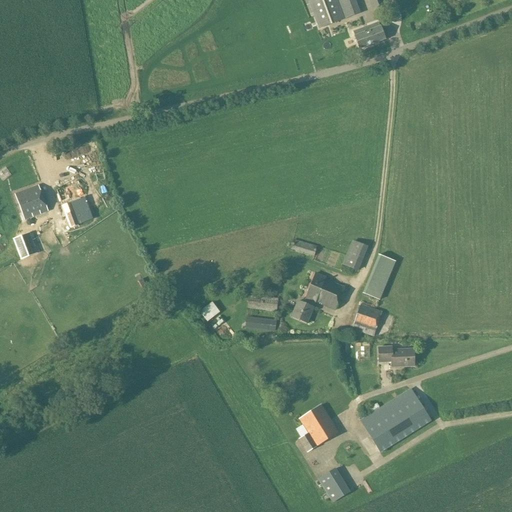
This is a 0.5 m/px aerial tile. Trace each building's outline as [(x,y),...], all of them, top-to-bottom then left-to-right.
[(307,0),(318,30),(345,20),(337,0),(307,0)] [(383,0),(368,0),(372,10),(385,5),(383,0)] [(359,49),(385,40),(380,29),(365,34),(363,28),(353,32),(355,38),(359,49)] [(18,157),(21,168),(34,165),(30,153),(18,157)] [(5,167),(0,168),(0,188),(11,184),(5,167)] [(37,183),(14,191),(23,216),(46,207),(37,183)] [(70,228),(93,219),(85,197),(62,206),(70,228)] [(40,237),(44,244),(57,235),(52,228),(40,237)] [(14,240),(21,260),(36,254),(28,235),(14,240)] [(88,239),(78,244),(80,249),(91,243),(88,239)] [(314,257),(317,247),(293,241),(291,250),(314,257)] [(358,272),(368,248),(352,241),(342,266),(358,272)] [(378,254),(366,294),(384,299),(396,259),(378,254)] [(335,311),(344,289),(324,280),(325,279),(316,275),(304,305),(298,302),(292,318),(307,324),(313,308),(313,307),(315,303),(335,311)] [(145,278),(138,282),(144,294),(151,290),(145,278)] [(277,313),(278,300),(249,296),(247,309),(277,313)] [(213,301),(201,312),(209,322),(222,311),(213,301)] [(373,338),(382,312),(361,305),(355,322),(350,336),(358,339),(360,334),(373,338)] [(275,333),(276,321),(246,318),(246,330),(275,333)] [(414,367),(414,351),(392,352),(392,348),(378,349),(379,363),(392,363),(392,368),(401,367),(401,366),(413,366),(414,367)] [(378,450),(429,418),(411,389),(360,422),(378,450)] [(316,448),(338,434),(321,407),(299,420),(308,434),(300,440),(308,453),(316,448)] [(333,504),(350,494),(335,469),(318,480),(333,504)]
